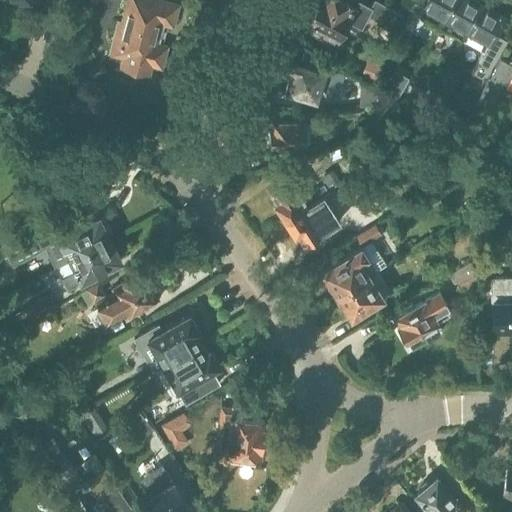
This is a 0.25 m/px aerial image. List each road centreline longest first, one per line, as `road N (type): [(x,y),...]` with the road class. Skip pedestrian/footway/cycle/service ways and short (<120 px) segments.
road 1 (residential): [(194,183),(321,386)]
road 2 (residential): [(0,77),(194,183)]
road 3 (residential): [(194,183),(249,0)]
road 4 (residential): [(307,511),(414,412)]
road 5 (unclassified): [(321,386),(307,511)]
